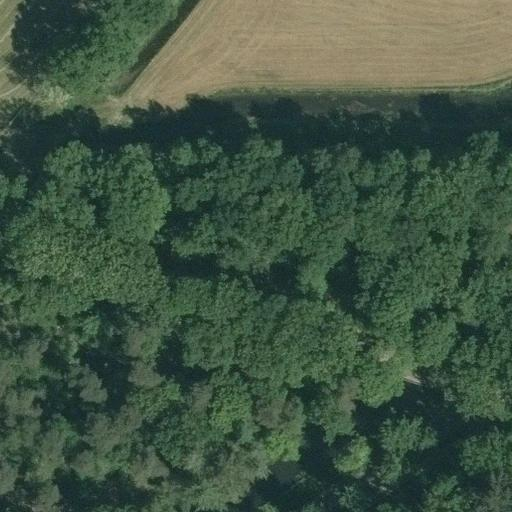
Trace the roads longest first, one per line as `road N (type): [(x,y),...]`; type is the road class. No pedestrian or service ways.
road 1 (unclassified): [(474,404),(408,370),(0,244)]
road 2 (tertiary): [(315,511),(474,404)]
